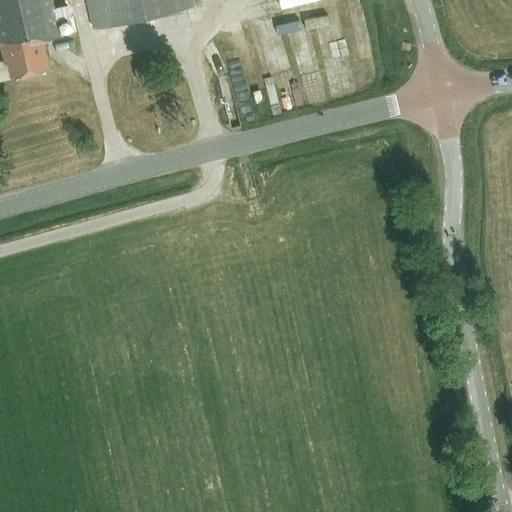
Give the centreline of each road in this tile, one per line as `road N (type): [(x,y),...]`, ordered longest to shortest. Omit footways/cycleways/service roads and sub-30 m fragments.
road 1 (tertiary): [(0,207),(442,94)]
road 2 (unclassified): [(505,511),(452,272),(442,94)]
